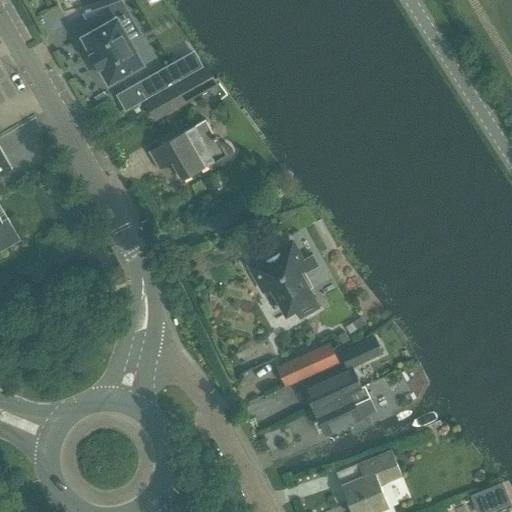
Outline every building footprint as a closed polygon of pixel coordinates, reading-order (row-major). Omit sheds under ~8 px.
[(94,31),(83,37),(92,53),(91,54),(98,67),(100,66),(109,83),(142,64),(135,50),(130,41),(124,31),(117,19),(120,18),(121,20),(126,17),(124,15),(128,13),(121,2),(84,15),(94,31)] [(170,65),(127,90),(136,105),(202,67),(194,53),(171,66),(170,65)] [(144,102),(155,120),(218,86),(216,82),(208,67),(144,102)] [(152,149),(163,168),(175,161),(178,167),(176,168),(182,180),(214,161),(219,164),(224,164),(225,164),(224,164),(229,161),(231,157),(232,157),(232,156),(231,156),(231,151),(229,147),(229,146),(228,146),(224,144),(219,144),(217,140),(218,139),(216,136),(215,136),(205,119),(152,149)] [(0,217),(0,175),(12,169),(0,147),(0,250),(1,250),(0,248),(0,245),(17,236),(19,240),(20,239),(7,218),(2,221),(0,217)] [(291,242),(250,266),(261,285),(266,281),(285,314),(295,309),(299,316),(317,305),(295,266),(303,261),(291,242)] [(314,410),(362,389),(353,368),(382,355),(375,339),(342,354),(349,369),(305,389),(314,410)] [(286,386),(317,372),(337,363),(329,344),(309,353),(278,367),(286,386)] [(373,426),(362,402),(369,399),(364,388),(362,389),(314,410),(326,435),(349,425),(353,435),(373,426)] [(352,511),(374,511),(390,506),(380,485),(401,476),(391,452),(360,465),(366,477),(343,486),(352,511)] [(471,495),(478,511),(488,511),(511,503),(503,483),(471,495)]
